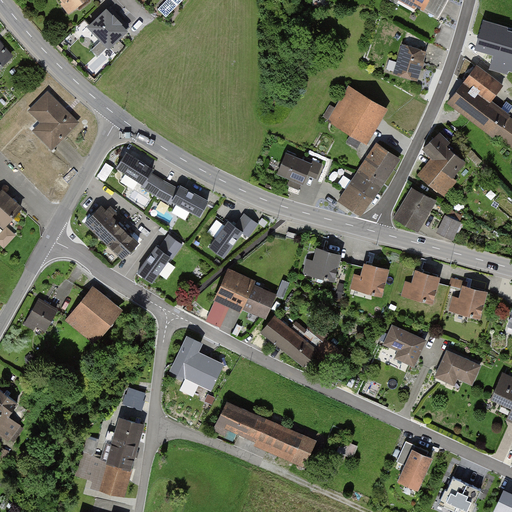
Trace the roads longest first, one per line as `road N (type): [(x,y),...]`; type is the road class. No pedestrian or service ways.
road 1 (residential): [(511,472),(170,316)]
road 2 (tertiary): [(374,231),(256,197),(120,118)]
road 3 (residential): [(374,231),(444,84),(471,0)]
road 4 (residential): [(160,423),(362,511)]
road 5 (tertiary): [(120,118),(1,0)]
road 6 (residential): [(170,316),(49,238)]
road 7 (tertiary): [(511,268),(374,231)]
road 8 (residential): [(49,238),(120,118)]
